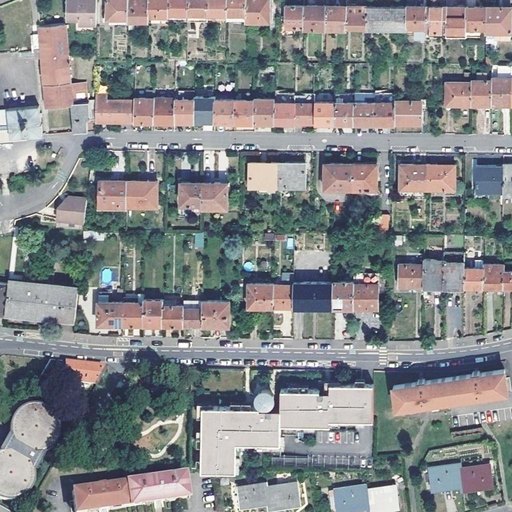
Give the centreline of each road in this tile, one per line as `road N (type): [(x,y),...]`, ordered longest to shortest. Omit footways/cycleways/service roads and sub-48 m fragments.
road 1 (tertiary): [(0,346),(383,357),(511,346)]
road 2 (residential): [(511,143),(92,140),(79,144),(61,176)]
